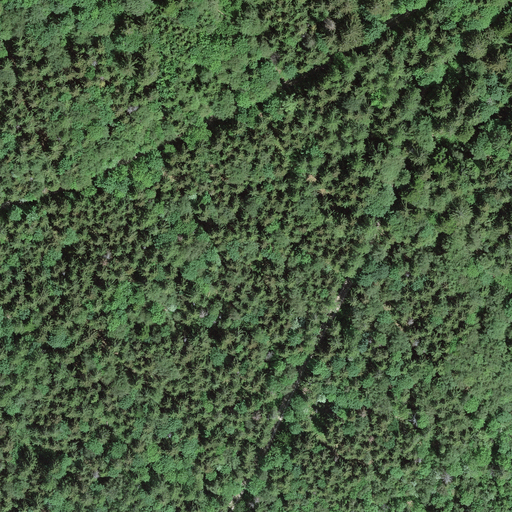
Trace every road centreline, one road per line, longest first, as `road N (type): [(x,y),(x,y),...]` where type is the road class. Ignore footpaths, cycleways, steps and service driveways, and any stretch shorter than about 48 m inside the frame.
road 1 (track): [(219,511),(344,289),(415,109),(498,0)]
road 2 (track): [(431,0),(286,88),(0,208)]
